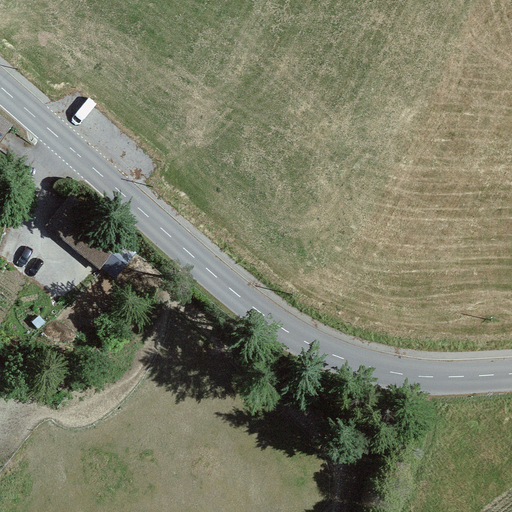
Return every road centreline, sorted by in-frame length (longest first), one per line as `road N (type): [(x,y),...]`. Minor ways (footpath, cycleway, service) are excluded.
road 1 (tertiary): [(0,81),(290,334),(350,361),(409,374),(511,373)]
road 2 (track): [(399,511),(418,474),(439,375)]
